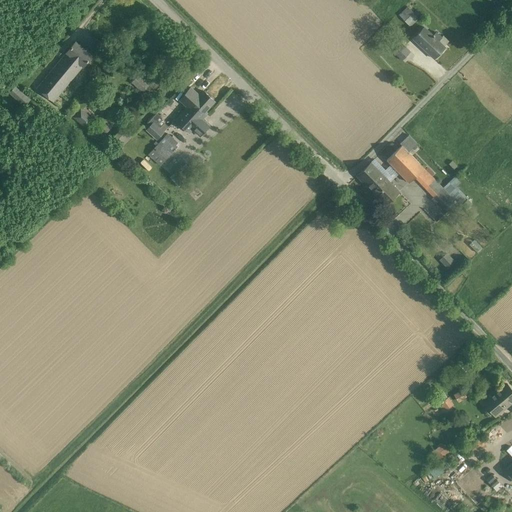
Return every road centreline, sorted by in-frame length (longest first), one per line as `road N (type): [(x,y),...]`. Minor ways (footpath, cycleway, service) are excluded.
road 1 (unclassified): [(319,161),(511,366)]
road 2 (unclassified): [(319,161),(154,0)]
